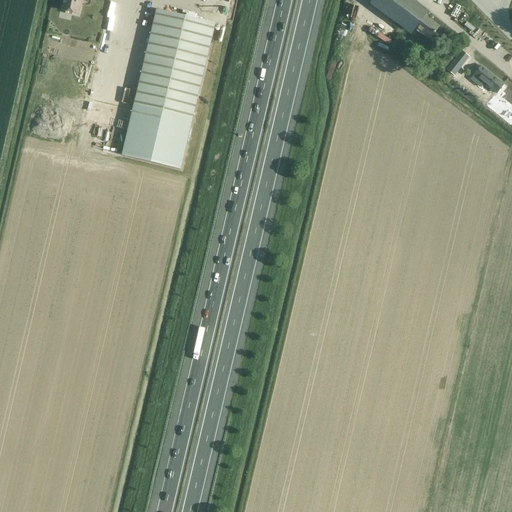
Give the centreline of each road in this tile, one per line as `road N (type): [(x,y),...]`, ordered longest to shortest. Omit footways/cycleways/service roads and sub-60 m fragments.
road 1 (track): [(130,511),(251,0)]
road 2 (motorway): [(284,0),(164,511)]
road 3 (motorway): [(189,511),(309,0)]
road 4 (track): [(331,0),(315,75),(310,161),(228,511)]
road 5 (track): [(359,34),(511,142)]
